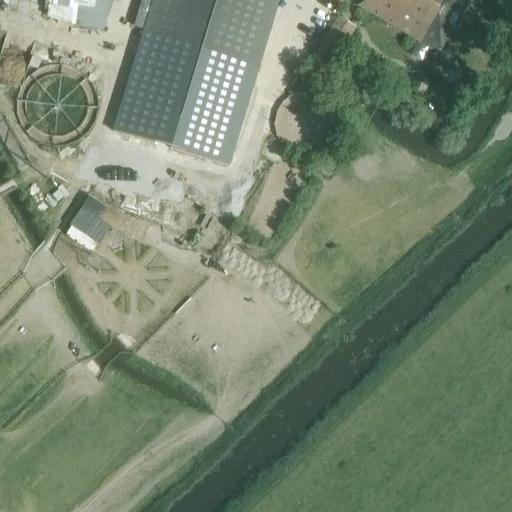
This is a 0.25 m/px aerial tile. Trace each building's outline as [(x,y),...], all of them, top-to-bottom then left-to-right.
[(76,0),(70,19),(106,32),(118,0),(76,0)] [(278,0),(141,0),(135,22),(145,25),(141,36),(257,71),(278,0)] [(438,54),(470,0),(361,0),(358,7),(438,54)] [(355,28),(337,16),(304,68),(322,79),(355,28)] [(96,72),(101,61),(78,52),(73,67),(57,61),(42,99),(52,103),(43,127),(93,146),(118,81),(96,72)]
